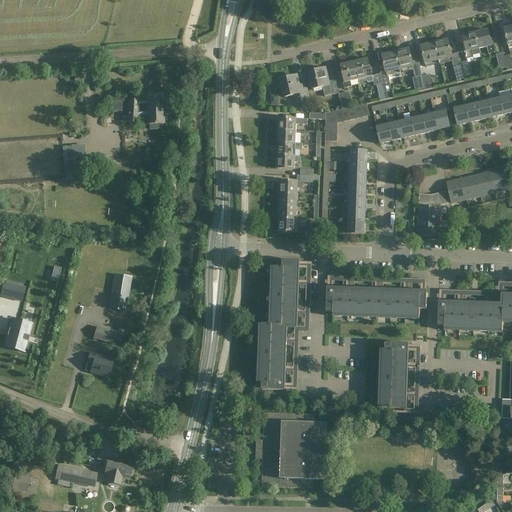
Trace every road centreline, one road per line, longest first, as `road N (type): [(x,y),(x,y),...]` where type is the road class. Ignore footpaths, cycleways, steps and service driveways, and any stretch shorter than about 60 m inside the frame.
road 1 (tertiary): [(171,511),(221,245)]
road 2 (residential): [(272,61),(511,2)]
road 3 (tertiary): [(221,245),(222,67),(233,0)]
road 4 (track): [(205,48),(0,61)]
road 5 (track): [(0,393),(187,444)]
road 6 (residential): [(435,398),(493,401),(494,365),(436,365)]
road 7 (residential): [(317,398),(319,250)]
